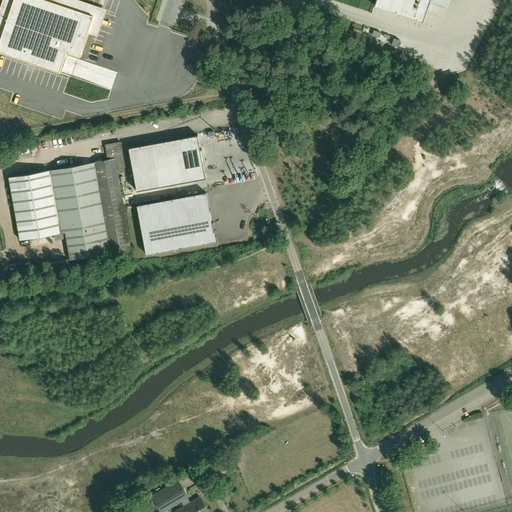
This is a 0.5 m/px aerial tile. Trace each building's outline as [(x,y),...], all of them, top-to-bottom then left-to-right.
[(80,57),(88,33),(94,15),(47,0),(13,0),(0,40),(0,52),(60,73),(67,52),(80,57)] [(376,0),(374,5),(424,22),(427,12),(430,2),(430,0),(376,0)] [(137,191),(206,178),(198,135),(129,148),(137,191)] [(109,160),(95,162),(51,170),(10,178),(21,240),(66,232),(71,260),(112,253),(112,254),(132,251),(117,169),(125,167),(121,142),(106,145),(109,160)] [(147,255),(215,242),(206,193),(137,205),(147,255)] [(432,329),(421,333),(423,339),(434,335),(432,329)] [(189,503),(187,499),(189,498),(178,480),(152,495),(153,497),(151,498),(154,504),(156,503),(161,511),(164,511),(182,502),(185,506),(176,511),(209,511),(200,497),(189,503)]
